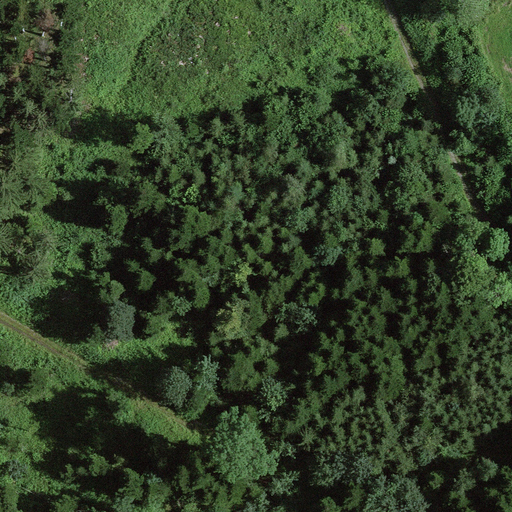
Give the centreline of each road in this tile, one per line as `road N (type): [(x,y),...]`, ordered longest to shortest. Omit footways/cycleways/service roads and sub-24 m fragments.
road 1 (track): [(507,438),(464,472),(401,498),(334,501),(261,478),(86,380),(0,306)]
road 2 (track): [(379,0),(511,268)]
